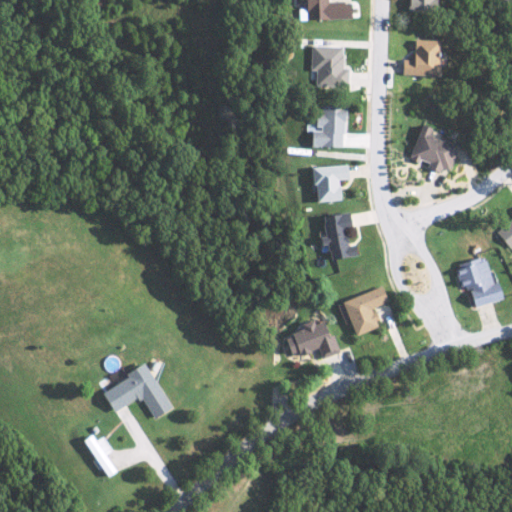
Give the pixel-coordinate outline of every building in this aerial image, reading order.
[(346,19),(345,1),(324,2),(323,0),(300,0),(301,9),(296,9),(296,20),(346,19)] [(427,13),(427,0),(402,0),(402,13),(427,13)] [(397,74),(432,75),(433,39),(409,39),(408,59),(397,58),(397,74)] [(338,46),(307,45),(306,71),(311,71),(311,85),(343,86),(344,69),(338,69),(338,46)] [(338,148),(340,106),(317,105),(317,113),(311,113),(310,129),(306,129),(305,146),(338,148)] [(406,158),(424,163),(422,168),(435,172),(436,167),(446,170),(453,144),(424,136),(426,127),(415,124),(406,158)] [(307,167),(310,202),(335,200),(333,180),(343,179),(341,164),(307,167)] [(509,217),(491,233),(506,249),(511,244),(511,208),(507,214),(509,217)] [(351,256),(349,245),(342,246),(339,227),(345,226),(343,212),(315,217),(319,245),(322,244),(325,260),(351,256)] [(482,257),(449,266),(455,287),(461,285),(468,307),(494,300),(482,257)] [(382,302),(375,286),(336,302),(350,336),(374,326),(367,308),(382,302)] [(335,352),(329,335),(322,337),(316,319),(295,326),(297,330),(277,336),(284,358),(314,348),(317,358),(335,352)] [(108,413),(136,396),(149,418),(167,408),(140,364),(95,392),(108,413)] [(93,440),(88,434),(79,440),(104,477),(114,470),(103,454),(107,451),(98,437),(93,440)]
